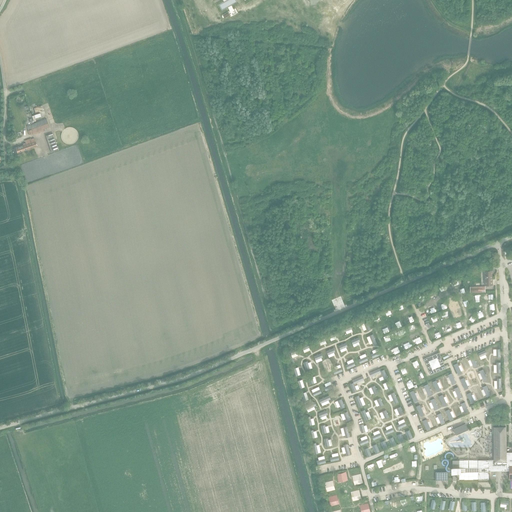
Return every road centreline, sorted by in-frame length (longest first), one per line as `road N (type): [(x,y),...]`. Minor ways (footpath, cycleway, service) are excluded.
road 1 (track): [(511,224),(274,326),(174,0)]
road 2 (unclassified): [(0,427),(176,380),(511,236)]
